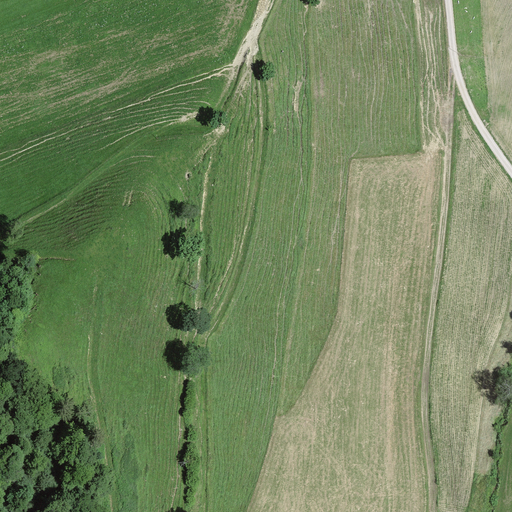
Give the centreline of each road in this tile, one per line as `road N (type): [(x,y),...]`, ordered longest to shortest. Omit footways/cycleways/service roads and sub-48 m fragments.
road 1 (track): [(452,57),(445,204),(423,370),(429,511)]
road 2 (track): [(445,0),(466,101),(511,172)]
